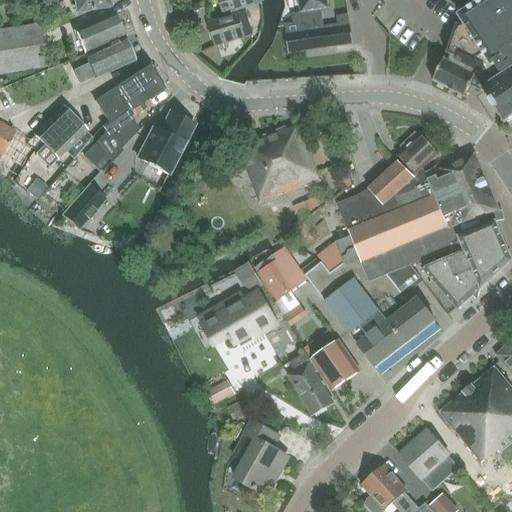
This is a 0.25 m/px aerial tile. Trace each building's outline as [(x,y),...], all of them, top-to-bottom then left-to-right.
[(109,0),(74,0),(77,13),(110,8),(109,0)] [(219,0),(224,14),(255,4),(262,2),(263,2),(262,0),(219,0)] [(293,24),(285,26),(286,29),(289,54),(352,45),(348,16),(337,18),(338,26),(323,28),(321,10),(328,9),(326,0),(298,0),(301,13),(292,15),(293,24)] [(511,0),(482,0),(459,16),(461,19),(456,18),(453,29),(445,53),(444,59),(433,81),(466,98),(472,85),(481,90),(504,124),(511,118),(511,0)] [(217,47),(253,35),(246,12),(209,23),(217,47)] [(84,55),(124,38),(113,14),(74,32),(84,55)] [(0,29),(0,75),(46,69),(39,24),(0,29)] [(134,61),(124,38),(84,55),(88,64),(73,71),(79,85),(95,78),(95,79),(134,61)] [(106,133),(98,142),(83,158),(99,173),(110,161),(139,131),(130,118),(150,106),(147,101),(165,90),(150,67),(95,102),(109,124),(102,128),(106,133)] [(0,107),(9,104),(2,86),(0,87),(0,107)] [(62,107),(35,135),(58,159),(66,152),(74,160),(93,138),(62,107)] [(169,175),(194,125),(191,123),(190,118),(179,113),(175,115),(171,113),(158,139),(151,135),(139,160),(169,175)] [(0,124),(0,173),(14,181),(35,144),(15,132),(0,124)] [(259,204),(320,183),(300,127),(287,132),(286,129),(238,148),(259,204)] [(416,134),(413,137),(406,143),(409,146),(398,156),(417,176),(439,155),(421,135),(419,137),(416,134)] [(410,266),(453,248),(451,243),(460,240),(459,238),(495,223),(492,215),(500,212),(475,155),(441,170),(431,180),(413,188),(410,181),(387,200),(381,202),(378,199),(373,203),(367,196),(371,192),(370,190),(338,204),(350,237),(335,243),(344,263),(359,257),(369,282),(387,275),(410,266)] [(399,164),(370,190),(371,192),(367,196),(373,203),(378,199),(381,202),(387,200),(410,181),(414,178),(399,164)] [(88,186),(62,216),(79,231),(106,201),(88,186)] [(511,260),(496,223),(495,223),(459,238),(460,240),(481,289),(511,261),(511,260)] [(460,240),(451,243),(453,248),(456,255),(423,269),(458,309),(481,289),(460,240)] [(392,300),(402,293),(387,275),(369,282),(359,258),(343,265),(330,274),(322,263),(305,277),(325,303),(375,368),(435,322),(418,299),(387,323),(375,308),(389,297),(392,300)] [(276,261),(257,274),(277,303),(288,295),(293,285),(276,261)] [(249,265),(240,271),(251,291),(261,285),(249,265)] [(420,279),(410,266),(387,275),(402,293),(420,279)] [(240,292),(204,313),(221,342),(228,338),(229,341),(231,340),(234,345),(238,342),(241,347),(252,341),(249,336),(260,330),(262,333),(276,325),(258,294),(245,301),(240,292)] [(302,301),(281,315),(287,326),(309,313),(302,301)] [(511,341),(496,356),(504,366),(508,370),(503,374),(509,381),(511,378),(511,341)] [(339,342),(311,361),(332,392),(360,372),(339,342)] [(317,372),(308,357),(291,367),(294,372),(287,376),(312,416),(333,403),(315,373),(317,372)] [(511,388),(495,369),(494,368),(440,413),(441,414),(482,463),(497,451),(499,454),(511,443),(511,388)] [(228,381),(206,393),(213,406),(235,394),(228,381)] [(234,422),(256,412),(250,399),(228,409),(234,422)] [(273,479),(286,457),(273,450),(279,438),(252,423),(245,435),(256,441),(235,479),(266,497),(276,480),(273,479)] [(421,480),(422,480),(427,486),(434,479),(436,481),(439,483),(442,482),(455,471),(456,468),(455,464),(448,456),(449,456),(427,431),(399,456),(421,480)] [(361,486),(371,497),(367,501),(365,505),(371,511),(381,511),(383,511),(384,511),(392,504),(399,511),(401,511),(412,503),(404,493),(406,491),(384,466),(372,476),(369,475),(362,481),(363,484),(361,486)] [(458,511),(441,491),(425,504),(432,511),(458,511)]
